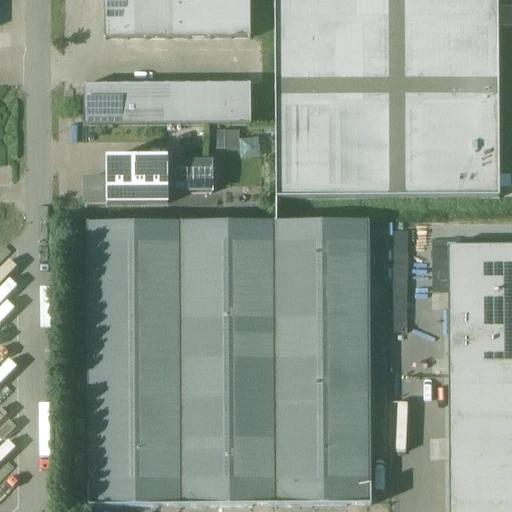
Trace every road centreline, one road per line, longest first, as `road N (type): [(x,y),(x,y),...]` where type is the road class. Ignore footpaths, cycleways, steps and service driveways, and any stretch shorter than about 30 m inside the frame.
road 1 (unclassified): [(42,511),(41,225)]
road 2 (unknown): [(416,511),(411,257)]
road 3 (unclassified): [(41,225),(39,0)]
